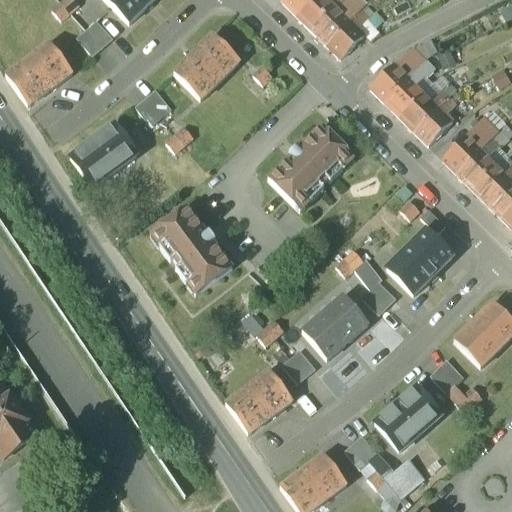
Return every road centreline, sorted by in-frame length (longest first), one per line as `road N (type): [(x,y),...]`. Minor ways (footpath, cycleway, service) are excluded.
road 1 (tertiary): [(266,511),(0,119)]
road 2 (residential): [(268,469),(511,262)]
road 3 (secondary): [(0,279),(164,511)]
road 4 (residential): [(511,262),(340,95)]
road 5 (residential): [(47,138),(210,0)]
road 6 (residential): [(481,0),(371,59),(340,95)]
road 7 (residential): [(340,95),(246,0)]
